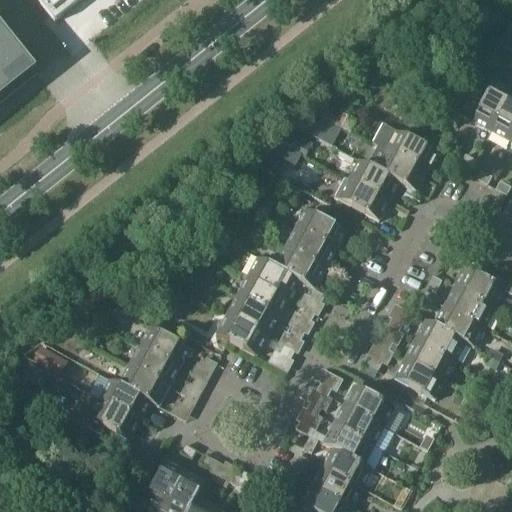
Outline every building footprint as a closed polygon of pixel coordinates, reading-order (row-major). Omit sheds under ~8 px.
[(34,0),(54,24),(62,18),(62,19),(85,0),(34,0)] [(0,104),(36,76),(12,45),(0,30),(0,104)] [(476,117),(472,124),(492,135),(511,96),(511,93),(494,84),(476,117)] [(398,88),(395,94),(397,98),(405,102),(410,101),(412,96),(410,91),(403,87),(398,88)] [(511,96),(492,135),(510,145),(511,141),(511,96)] [(349,121),(344,130),(352,135),(358,126),(349,121)] [(383,127),(372,146),(378,149),(386,153),(426,175),(436,156),(396,134),(383,127)] [(300,139),(293,152),(305,158),(311,145),(300,139)] [(425,139),(422,146),(430,151),(434,144),(425,139)] [(378,149),(368,168),(376,172),(375,173),(399,186),(398,187),(415,195),(426,175),(386,153),(378,149)] [(465,157),(461,165),(472,171),(476,163),(465,157)] [(262,169),(261,171),(276,179),(281,169),(282,168),(271,162),(262,169)] [(359,163),(349,182),(389,204),(398,187),(399,186),(375,173),(376,172),(368,168),(359,163)] [(481,173),(476,182),(488,188),(492,180),(481,173)] [(344,182),(334,201),(338,203),(334,210),(346,217),(350,209),(378,224),(389,204),(349,182),(348,184),(344,182)] [(500,184),(495,192),(507,198),(511,190),(500,184)] [(511,198),(502,218),(511,223),(511,198)] [(265,201),(259,213),(266,217),(273,205),(265,201)] [(259,213),(254,223),(261,227),(266,217),(259,213)] [(305,213),(295,233),(335,254),(346,234),(305,213)] [(229,231),(223,241),(231,245),(236,234),(229,231)] [(295,233),(284,252),(324,273),(335,254),(295,233)] [(448,250),(442,262),(450,267),(456,255),(448,250)] [(274,270),(274,271),(298,283),(297,284),(313,293),(314,293),(324,273),(284,252),(274,270)] [(257,261),(247,280),(288,302),(297,284),(298,283),(274,271),(274,270),(257,261)] [(464,271),(454,290),(494,312),(504,294),(511,298),(511,285),(509,284),(491,274),(474,265),(470,274),(464,271)] [(207,271),(204,278),(211,281),(214,274),(207,271)] [(433,279),(427,291),(435,295),(441,284),(433,279)] [(247,280),(236,299),(277,321),(288,302),(247,280)] [(454,290),(444,309),(484,331),(494,312),(454,290)] [(174,291),(164,308),(174,313),(183,296),(174,291)] [(309,299),(309,300),(321,306),(325,299),(314,293),(313,293),(309,299)] [(423,298),(418,307),(429,313),(434,304),(423,298)] [(236,299),(226,318),(267,340),(277,321),(236,299)] [(434,328),(433,329),(465,345),(465,346),(473,351),(484,331),(444,309),(434,328)] [(300,318),(311,324),(314,318),(315,317),(303,311),(303,312),(300,318)] [(226,318),(215,338),(257,360),(267,340),(226,318)] [(387,328),(399,334),(402,327),(403,327),(391,320),(391,321),(387,328)] [(425,323),(415,343),(455,364),(465,346),(465,345),(433,329),(434,328),(425,323)] [(150,330),(139,350),(179,372),(190,352),(150,330)] [(289,337),(289,338),(301,344),(301,343),(304,336),(305,336),(293,330),(289,337)] [(377,347),(388,353),(392,346),(381,340),(380,340),(377,347)] [(415,343),(405,362),(445,383),(455,364),(415,343)] [(139,350),(129,369),(169,391),(179,372),(139,350)] [(279,357),(290,363),(294,356),(283,350),(279,357)] [(41,351),(34,365),(52,374),(59,360),(41,351)] [(370,360),(366,367),(378,374),(382,366),(370,359),(370,360)] [(490,359),(486,367),(496,372),(500,365),(490,359)] [(202,367),(202,368),(213,374),(217,367),(206,361),(202,367)] [(405,362),(394,382),(434,403),(445,383),(405,362)] [(29,366),(22,380),(38,388),(45,386),(49,377),(29,366)] [(119,387),(118,389),(150,406),(150,407),(158,411),(169,391),(129,369),(119,387)] [(191,387),(202,394),(206,386),(195,380),(191,387)] [(110,383),(100,402),(140,424),(150,407),(150,406),(118,389),(119,387),(110,383)] [(316,394),(327,401),(327,400),(331,393),(332,393),(320,387),(316,394)] [(354,389),(343,408),(383,430),(394,410),(380,403),(383,396),(371,390),(368,396),(354,389)] [(181,407),(192,413),(196,405),(185,400),(181,407)] [(89,422),(86,427),(102,435),(104,431),(130,444),(140,424),(100,402),(89,422)] [(306,413),(317,419),(321,412),(310,406),(309,406),(306,413)] [(343,408),(333,427),(373,449),(384,455),(395,436),(383,430),(343,408)] [(299,426),(295,433),(307,439),(310,432),(311,432),(299,425),(299,426)] [(333,427),(322,448),(331,452),(331,451),(363,468),(363,467),(373,449),(333,427)] [(309,440),(303,452),(311,456),(317,445),(309,440)] [(427,443),(422,451),(427,454),(428,452),(432,446),(427,443)] [(184,448),(180,457),(191,463),(196,454),(196,453),(185,447),(184,448)] [(331,452),(321,470),(361,492),(371,472),(363,467),(363,468),(331,451),(331,452)] [(205,458),(200,468),(211,473),(216,464),(205,458)] [(298,461),(293,470),(301,475),(308,464),(299,459),(298,461)] [(141,488),(131,506),(140,511),(144,504),(159,511),(164,511),(185,473),(166,463),(150,493),(141,488)] [(211,473),(210,476),(216,480),(217,480),(223,468),(216,464),(211,473)] [(321,470),(311,489),(351,511),(361,492),(321,470)] [(185,473),(164,511),(189,511),(195,501),(196,502),(206,484),(185,473)] [(234,474),(228,486),(235,490),(242,478),(241,478),(235,474),(234,474)] [(286,484),(283,490),(291,494),(297,483),(289,478),(286,484)] [(311,489),(300,509),(305,511),(350,511),(351,511),(311,489)] [(213,511),(214,511),(196,502),(195,501),(189,511),(213,511)]
